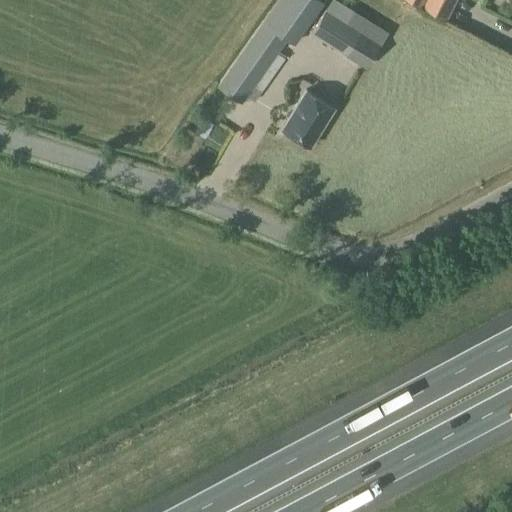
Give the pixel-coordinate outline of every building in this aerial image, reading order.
[(275,0),(216,85),(242,103),(246,97),(254,101),(274,74),(266,69),(287,39),(294,44),(324,0),(323,0),(275,0)] [(336,0),(330,0),(325,9),(326,10),(311,33),(365,66),(379,45),(347,24),(355,12),(336,0)] [(409,0),(447,18),(455,0),(409,0)] [(333,107),(305,90),(282,127),(309,145),(333,107)] [(204,125),(204,143),(221,143),(221,125),(204,125)]
